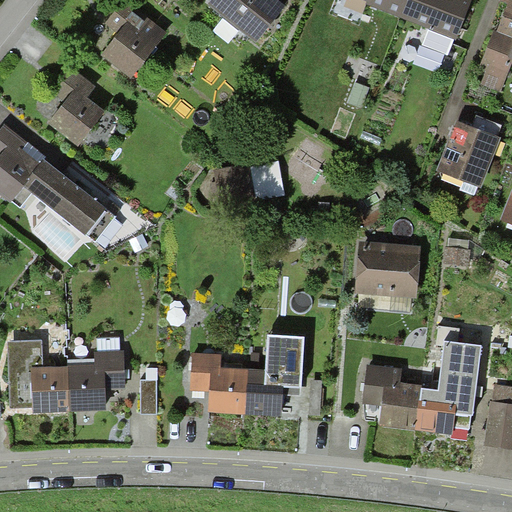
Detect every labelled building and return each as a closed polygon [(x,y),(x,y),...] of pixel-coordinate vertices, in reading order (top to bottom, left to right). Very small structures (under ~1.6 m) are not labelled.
[(132,71),(166,28),(130,0),(123,0),(107,20),(117,27),(101,47),(132,71)] [(259,36),(285,0),(210,0),(259,36)] [(373,0),(457,32),(468,0),(373,0)] [(511,0),(503,0),(499,12),(511,16),(511,36),(496,30),(478,79),(504,88),(511,65),(511,0)] [(87,91),(95,81),(73,62),(53,87),(63,95),(47,114),(78,138),(105,105),(87,91)] [(97,237),(117,212),(2,118),(0,121),(0,186),(12,195),(25,179),(97,237)] [(483,185),(498,137),(464,126),(455,123),(440,171),(483,185)] [(249,167),(215,172),(223,209),(256,204),(249,167)] [(511,187),(500,221),(511,225),(511,187)] [(420,289),(422,240),(359,238),(357,287),(420,289)] [(127,385),(125,347),(94,348),(95,359),(45,361),(44,334),(10,336),(14,402),(35,401),(35,407),(108,403),(107,386),(127,385)] [(469,436),(480,346),(445,341),(439,392),(399,387),(401,370),(370,366),(365,403),(384,405),(382,426),(469,436)] [(302,393),(305,355),(277,354),(276,365),(222,361),(223,350),(195,348),(193,385),(209,386),(208,404),(282,409),(283,392),(302,393)] [(145,364),(143,410),(160,411),(162,365),(145,364)] [(511,449),(511,406),(492,403),(485,446),(511,449)]
